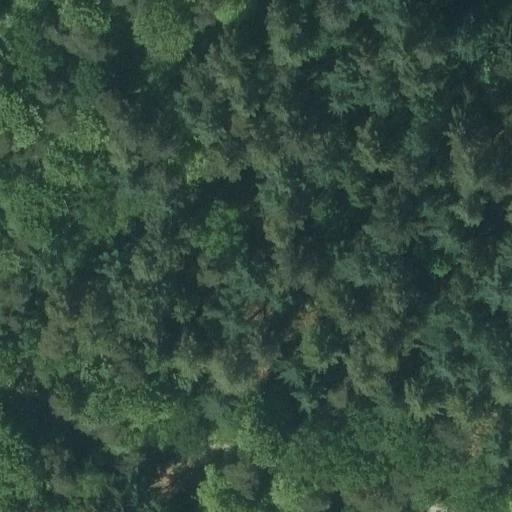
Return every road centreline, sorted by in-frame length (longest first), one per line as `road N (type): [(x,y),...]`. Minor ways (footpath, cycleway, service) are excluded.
road 1 (track): [(383,511),(0,401)]
road 2 (track): [(0,209),(143,0)]
